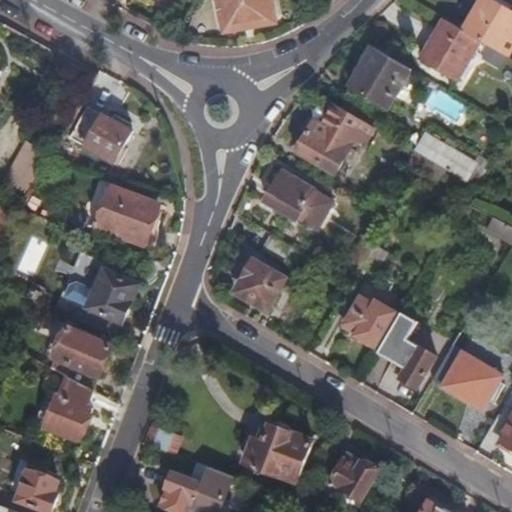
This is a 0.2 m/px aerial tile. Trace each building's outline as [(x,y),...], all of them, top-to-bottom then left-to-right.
[(273,17),(269,0),(217,0),(223,27),(273,17)] [(507,57),(511,49),(511,13),(489,0),(484,0),(465,32),(481,42),(486,45),(504,55),(507,57)] [(457,81),(481,42),(465,32),(445,20),(421,60),(457,81)] [(409,86),(412,80),(410,75),(412,71),(368,45),(358,62),(363,66),(350,87),(389,111),(403,87),(409,86)] [(504,55),(486,45),(481,54),(499,64),(504,55)] [(353,146),(372,141),(378,130),(328,101),(298,152),(336,174),(353,146)] [(116,165),(133,134),(88,109),(71,140),(116,165)] [(477,165),(426,135),(416,152),(417,153),(425,158),(477,189),(487,173),(477,167),(477,165)] [(29,198),(50,160),(51,158),(25,143),(2,182),(29,198)] [(415,175),(425,158),(417,153),(407,170),(415,175)] [(316,232),(333,203),(283,173),(265,203),(316,232)] [(161,206),(112,189),(98,229),(147,246),(161,206)] [(40,202),(31,197),(24,209),(32,214),(40,202)] [(0,248),(15,221),(16,219),(0,209),(0,248)] [(26,227),(33,215),(21,211),(16,219),(15,221),(26,227)] [(511,244),(511,227),(501,222),(494,235),(511,244)] [(365,260),(373,246),(364,240),(355,254),(365,260)] [(298,273),(307,257),(280,242),(271,258),(298,273)] [(374,276),(387,255),(373,246),(365,260),(361,267),(374,276)] [(126,279),(128,273),(82,253),(57,313),(115,337),(121,323),(124,324),(141,285),(126,279)] [(266,312),(285,280),(253,260),(251,263),(245,264),(240,272),(242,276),(235,288),(238,295),(266,312)] [(345,293),(351,283),(333,273),(327,283),(345,293)] [(381,350),(402,315),(394,310),(394,309),(376,299),(374,302),(363,296),(343,329),(372,346),(372,345),(381,350)] [(438,357),(421,348),(431,331),(403,314),(402,315),(381,350),(377,357),(393,366),(394,364),(407,371),(402,380),(418,390),(438,357)] [(95,392),(113,346),(68,329),(57,361),(67,365),(62,376),(68,379),(95,392)] [(433,381),(483,412),(504,377),(465,354),(473,340),(461,333),(433,381)] [(81,442),(94,409),(89,408),(95,392),(68,379),(62,397),(58,396),(46,429),(81,442)] [(511,419),(501,437),(505,440),(499,449),(511,456),(511,419)] [(174,454),(181,438),(153,427),(147,444),(174,454)] [(299,484),(313,443),(271,427),(261,454),(251,451),(245,466),(279,478),(280,477),(299,484)] [(362,503),(380,473),(349,454),(331,484),(362,503)] [(178,511),(221,511),(235,478),(211,469),(205,485),(173,473),(161,505),(178,511)] [(43,511),(52,511),(58,496),(56,495),(60,483),(29,472),(18,503),(43,511)]
